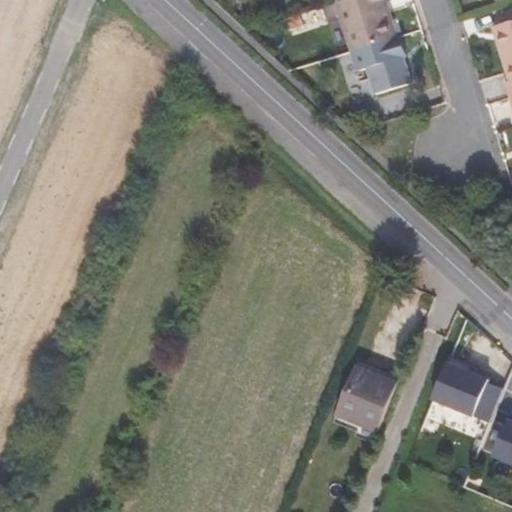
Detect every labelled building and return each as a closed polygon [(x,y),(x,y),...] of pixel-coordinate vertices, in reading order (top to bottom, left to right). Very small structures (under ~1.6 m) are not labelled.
[(387,0),(344,0),(338,2),(342,14),(360,71),(405,57),(387,0)] [(342,14),(338,2),(325,6),(328,18),(342,14)] [(511,20),(502,23),(507,39),(499,41),(511,81),(508,82),(511,94),(511,20)] [(495,26),(499,41),(507,39),(502,23),(495,26)] [(451,362),(436,400),(491,424),(503,389),(490,383),(491,379),(451,362)] [(337,413),(380,431),(399,383),(356,366),(337,413)] [(511,463),(511,416),(494,457),(511,463)]
